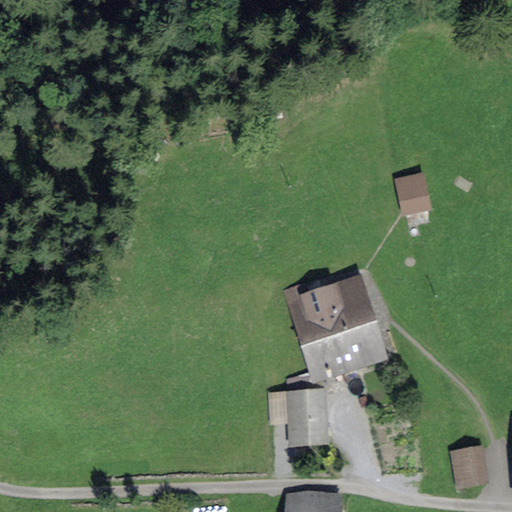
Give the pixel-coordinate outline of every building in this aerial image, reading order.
[(398,182),(403,203),(425,199),(420,177),(398,182)] [(353,282),(288,302),(302,347),(367,327),(353,282)] [(338,375),(338,373),(377,361),(367,327),(302,347),(313,382),(338,375)] [(289,376),(289,389),(310,388),(309,376),(289,376)] [(290,402),(292,442),(323,441),(321,401),(290,402)] [(451,455),(457,487),(486,482),(480,450),(451,455)] [(293,502),(292,511),(333,511),(335,496),(308,493),(307,503),(293,502)]
